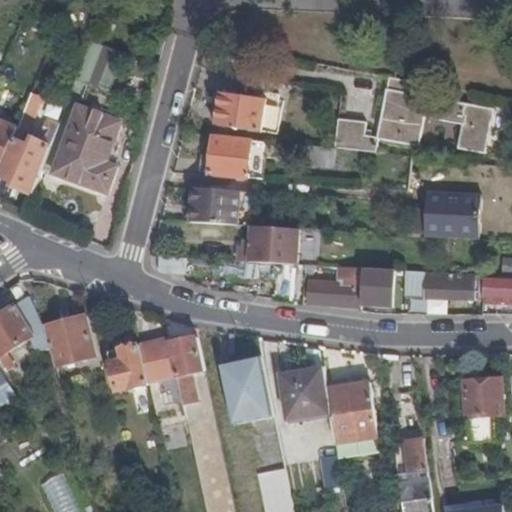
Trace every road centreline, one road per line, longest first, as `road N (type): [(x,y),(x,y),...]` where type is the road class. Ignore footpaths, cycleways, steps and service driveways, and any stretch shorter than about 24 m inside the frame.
road 1 (residential): [(511,341),(383,338),(118,285)]
road 2 (residential): [(184,38),(118,285)]
